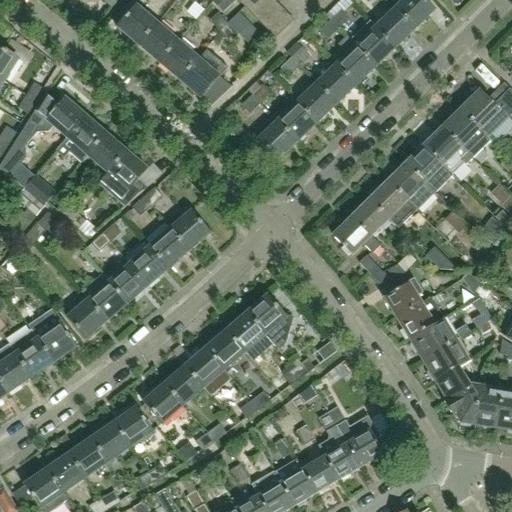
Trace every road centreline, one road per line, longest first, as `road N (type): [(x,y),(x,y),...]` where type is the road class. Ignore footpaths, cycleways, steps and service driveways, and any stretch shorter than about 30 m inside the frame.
road 1 (residential): [(267,232),(164,127),(12,0)]
road 2 (residential): [(0,449),(115,372),(267,232)]
road 3 (residential): [(267,232),(501,0)]
road 4 (residential): [(437,459),(371,358),(267,232)]
